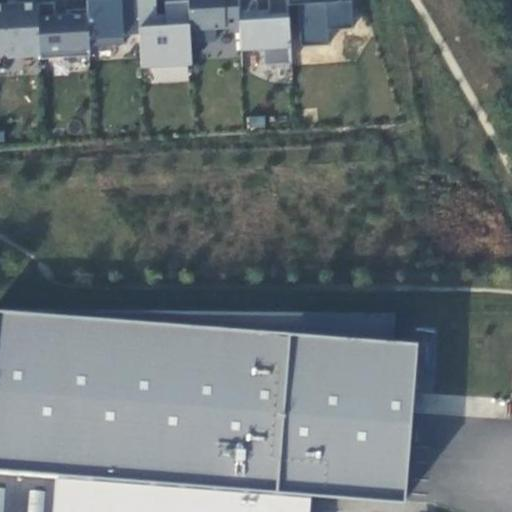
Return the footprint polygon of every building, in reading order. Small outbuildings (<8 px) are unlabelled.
[(38,49),(35,0),(0,0),(0,47),(6,47),(6,51),(38,49)] [(53,0),(35,0),(38,49),(39,53),(89,50),(88,40),(86,3),(65,4),(65,9),(54,9),(53,0)] [(85,0),(86,3),(88,40),(122,38),(122,30),(138,29),(136,0),(85,0)] [(136,0),(138,29),(141,69),(191,66),(189,37),(186,0),(170,0),(164,0),(165,14),(159,15),(157,0),(136,0)] [(236,0),(186,0),(189,37),(215,35),(214,23),(238,22),(236,0)] [(256,0),(236,0),(238,22),(239,43),(261,42),(262,59),(290,58),(287,1),(286,0),(266,0),(267,8),(257,8),(256,0)] [(286,0),(287,1),(294,0),(297,0),(300,42),(328,41),(327,26),(352,24),(350,0),(286,0)] [(0,304),(0,467),(55,471),(311,491),(406,498),(418,339),(393,335),(394,309),(0,304)] [(52,511),(55,471),(0,467),(0,511),(52,511)] [(309,511),(310,510),(311,491),(55,471),(52,511),(309,511)]
